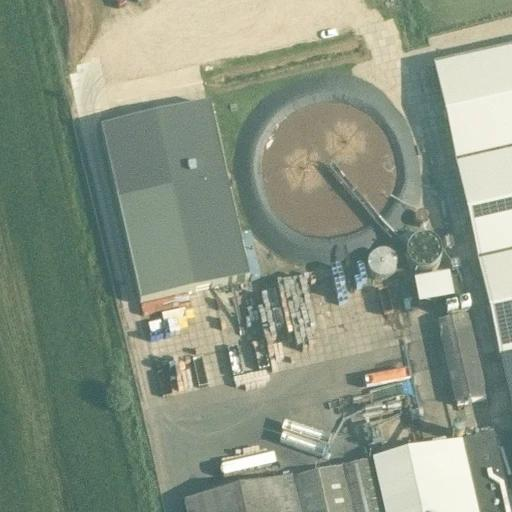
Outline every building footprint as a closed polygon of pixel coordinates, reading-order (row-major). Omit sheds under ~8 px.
[(511,511),(511,50),(431,69),(511,429),(511,511),(509,511),(492,436),(290,482),(182,505),(183,511),(511,511)] [(138,306),(246,282),(237,240),(207,107),(99,131),(138,306)] [(396,273),(386,250),(365,260),(376,283),(396,273)] [(448,277),(413,281),(416,307),(451,303),(448,277)] [(466,318),(436,325),(454,408),(485,401),(466,318)]
